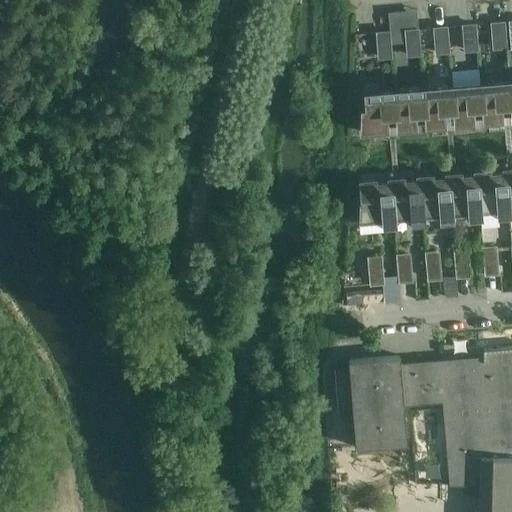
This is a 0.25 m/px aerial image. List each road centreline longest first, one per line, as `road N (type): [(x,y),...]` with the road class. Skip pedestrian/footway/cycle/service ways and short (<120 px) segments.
road 1 (track): [(0,179),(136,355),(167,444),(176,511)]
road 2 (residential): [(511,311),(369,322)]
